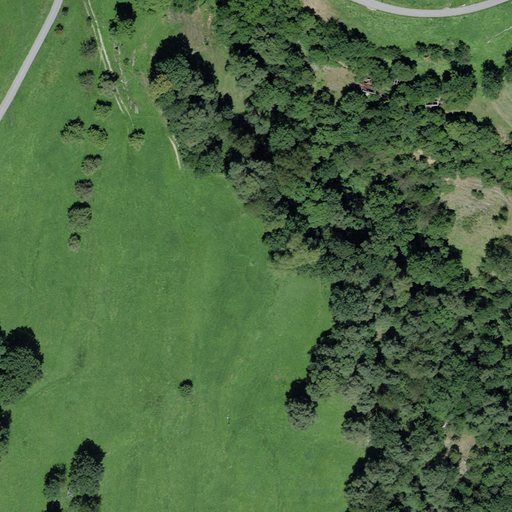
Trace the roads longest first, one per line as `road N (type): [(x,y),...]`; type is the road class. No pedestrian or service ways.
road 1 (residential): [(496,0),(428,13),(363,0)]
road 2 (residential): [(57,0),(0,111)]
